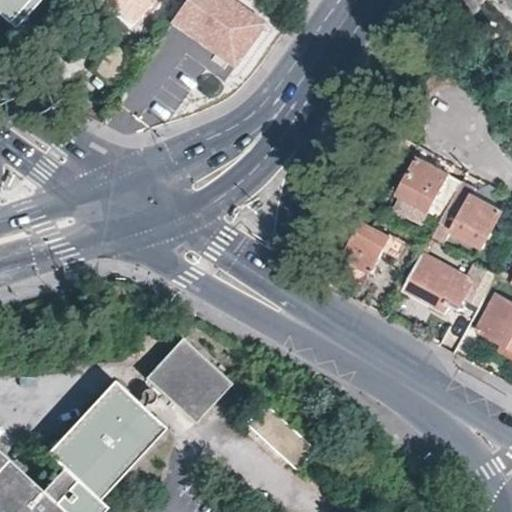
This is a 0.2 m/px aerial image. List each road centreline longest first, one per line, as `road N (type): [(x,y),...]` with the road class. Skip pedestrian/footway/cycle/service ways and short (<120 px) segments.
road 1 (secondary): [(133,234),(436,420),(458,438),(508,511)]
road 2 (primary): [(304,297),(290,267),(294,181),(378,0)]
road 3 (primary): [(184,217),(253,171),(377,0)]
road 4 (primary): [(345,0),(259,110),(129,182)]
road 5 (secondary): [(511,429),(304,297)]
road 6 (secondary): [(129,182),(0,96)]
road 7 (secondary): [(304,297),(184,217)]
road 8 (primary): [(0,267),(133,234)]
